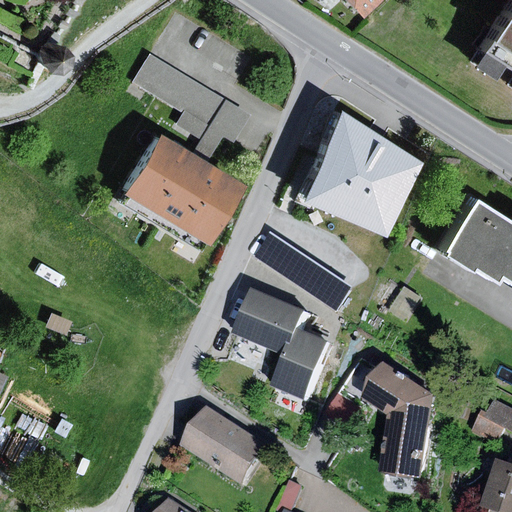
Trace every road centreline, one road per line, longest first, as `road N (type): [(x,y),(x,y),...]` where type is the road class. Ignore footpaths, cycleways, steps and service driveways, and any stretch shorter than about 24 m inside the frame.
road 1 (residential): [(332,40),(120,511)]
road 2 (tertiary): [(511,157),(332,40)]
